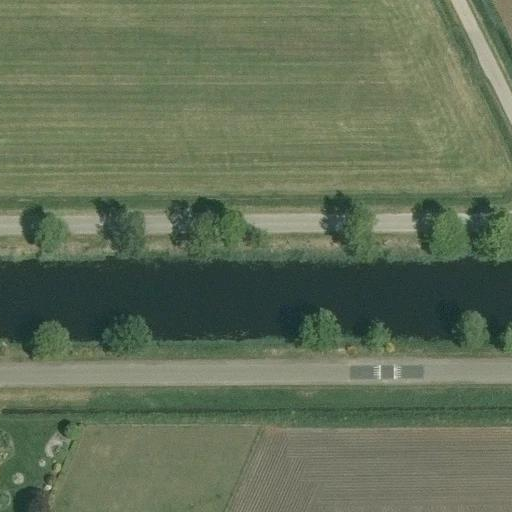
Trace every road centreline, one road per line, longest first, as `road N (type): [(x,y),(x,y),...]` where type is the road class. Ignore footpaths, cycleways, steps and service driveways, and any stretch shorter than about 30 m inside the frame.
road 1 (unclassified): [(511,221),(0,226)]
road 2 (unclassified): [(0,377),(511,373)]
road 3 (unclassified): [(511,111),(457,0)]
